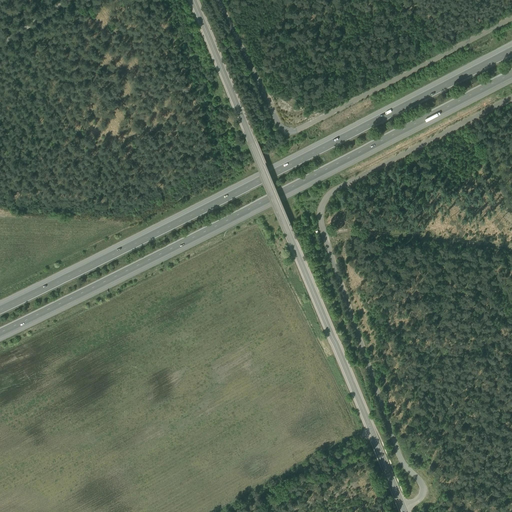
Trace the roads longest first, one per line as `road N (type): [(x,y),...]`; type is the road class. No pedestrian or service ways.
road 1 (motorway): [(511,49),(0,308)]
road 2 (motorway): [(0,331),(511,72)]
road 3 (tertiary): [(193,0),(404,511)]
road 4 (unclassified): [(511,15),(287,131),(217,0)]
road 5 (track): [(511,253),(324,234)]
